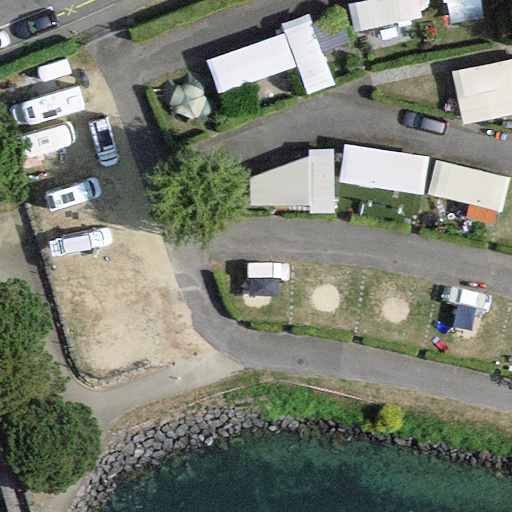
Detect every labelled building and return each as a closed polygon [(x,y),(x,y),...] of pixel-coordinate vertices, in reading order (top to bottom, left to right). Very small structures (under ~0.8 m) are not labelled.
[(207,51),(218,89),(299,66),(306,91),(333,84),(315,21),(207,51)] [(460,119),(511,111),(511,56),(453,64),(460,119)] [(338,178),(423,195),(431,155),(346,139),(338,178)] [(253,206),(337,204),(336,157),(252,159),(253,206)] [(427,191),(502,210),(511,176),(436,157),(427,191)]
